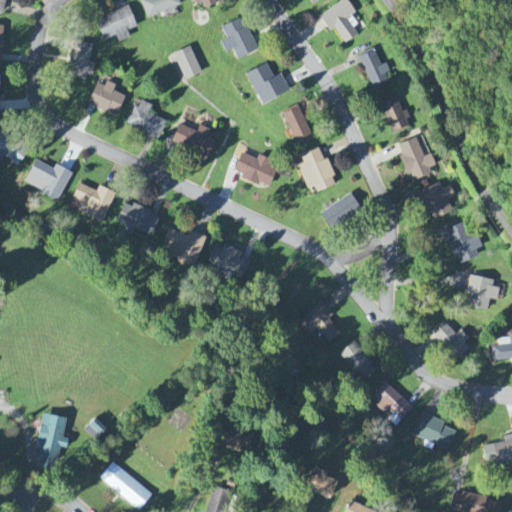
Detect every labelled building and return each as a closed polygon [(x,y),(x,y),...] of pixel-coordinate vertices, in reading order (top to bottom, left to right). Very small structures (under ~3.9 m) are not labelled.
[(146,0),(140,3),(147,20),(180,6),(177,0),(146,0)] [(216,5),(214,0),(191,0),(193,5),(202,3),(204,9),(216,5)] [(344,45),(357,36),(353,29),(357,26),(351,17),(355,15),(345,0),(344,0),(318,17),(329,33),(334,30),(344,45)] [(129,40),(127,32),(136,29),(128,8),(94,21),(102,42),(115,37),(117,44),(129,40)] [(237,60),(257,52),(242,18),(221,28),(226,40),(220,42),(225,53),(232,50),(237,60)] [(88,64),(92,46),(73,42),(65,78),(88,83),(92,65),(88,64)] [(201,74),(190,48),(173,55),(184,82),(201,74)] [(384,65),(380,66),(373,50),(358,57),(371,89),(390,81),(384,65)] [(260,106),(289,94),(282,76),(272,79),(267,66),(247,74),(260,106)] [(117,117),(124,97),(113,93),(115,86),(106,83),(105,87),(95,84),(87,106),(117,117)] [(401,113),(396,97),(380,102),(391,136),(409,131),(406,121),(409,119),(407,111),(401,113)] [(166,123),(148,114),(152,107),(138,100),(127,125),(158,139),(166,123)] [(282,113),(295,146),(311,139),(298,107),(282,113)] [(214,141),(206,139),(209,131),(198,127),(196,132),(178,126),(171,144),(208,157),(214,141)] [(0,163),(3,158),(16,168),(26,154),(0,134),(0,163)] [(397,147),(410,181),(437,171),(431,155),(423,158),(416,139),(397,147)] [(336,184),(326,160),(323,161),(318,149),(300,156),(303,165),(297,167),(309,195),(336,184)] [(268,188),(278,166),(258,158),(257,161),(241,155),(233,172),(241,176),(240,180),(258,187),(259,184),(268,188)] [(70,173),(55,168),(54,169),(33,162),(23,187),(60,201),(70,173)] [(449,187),(442,190),(439,184),(420,193),(433,221),(452,212),(447,202),(455,198),(449,187)] [(96,193),(78,185),(72,200),(80,203),(76,214),(102,224),(114,194),(98,188),(96,193)] [(320,215),(330,230),(360,210),(350,195),(320,215)] [(152,236),(158,215),(122,205),(116,225),(152,236)] [(478,258),(476,251),(482,249),(474,230),(468,232),(464,224),(443,232),(457,266),(478,258)] [(205,238),(188,232),(186,237),(167,230),(159,253),(177,259),(176,263),(194,270),(205,238)] [(245,277),(250,260),(241,258),(243,253),(214,244),(207,266),(245,277)] [(493,282),(470,278),(464,308),(486,312),(489,301),(496,302),(499,290),(492,289),(493,282)] [(333,316),(320,303),(296,325),(308,338),(316,331),(329,345),(340,334),(328,321),(333,316)] [(468,350),(463,345),(469,339),(461,331),(456,336),(444,323),(432,334),(457,360),(468,350)] [(511,332),(511,333),(511,339),(497,340),(498,347),(491,348),(492,363),(511,362),(511,366),(511,332)] [(338,356),(361,383),(376,369),(353,343),(338,356)] [(412,410),(386,385),(374,398),(379,403),(375,407),(384,416),(388,411),(400,422),(412,410)] [(37,467),(55,470),(59,448),(66,450),(67,440),(63,439),(66,419),(41,415),(36,449),(39,450),(37,467)] [(456,430),(420,416),(411,437),(447,451),(456,430)] [(252,433),(231,428),(226,449),(247,454),(252,433)] [(482,448),(486,469),(511,465),(511,468),(511,437),(503,439),(504,444),(482,448)] [(98,480),(137,511),(138,511),(151,496),(111,464),(98,480)] [(335,478),(309,472),(305,491),(330,497),(335,478)] [(224,511),(231,494),(214,488),(205,511),(224,511)] [(498,511),(501,503),(452,494),(448,511),(449,511),(498,511)] [(344,511),(370,511),(349,502),(344,511)]
